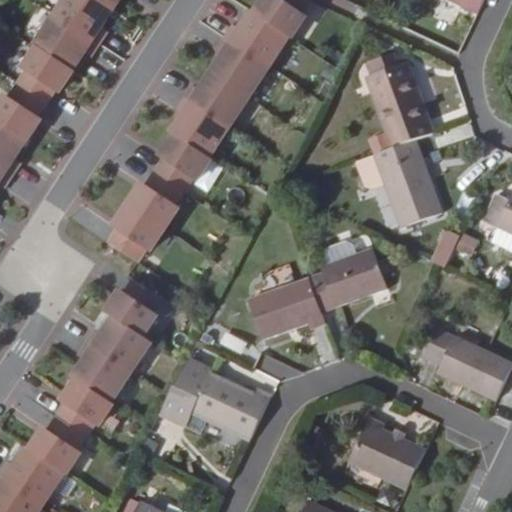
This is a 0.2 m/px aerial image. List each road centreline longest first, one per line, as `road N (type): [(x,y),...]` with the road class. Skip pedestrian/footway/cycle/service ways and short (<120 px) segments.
road 1 (residential): [(0,388),(45,313),(55,203),(190,0)]
road 2 (residential): [(511,446),(369,377),(305,395),(252,511)]
road 3 (residential): [(511,133),(484,56),(511,1)]
